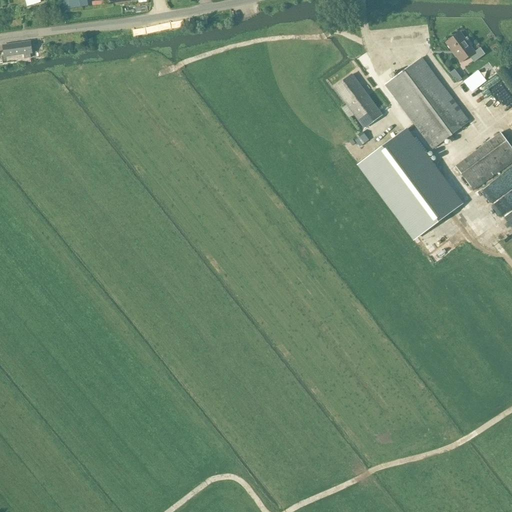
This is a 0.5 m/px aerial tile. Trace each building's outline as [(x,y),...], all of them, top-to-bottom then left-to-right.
[(474,53),(470,47),(472,45),(467,38),(465,40),(460,33),(446,43),(461,63),(472,54),(474,53)] [(28,42),(2,46),(3,57),(22,54),(22,59),(29,58),(28,53),(30,53),(28,42)] [(474,53),(472,54),(476,60),(484,55),(480,49),(474,53)] [(421,58),(385,85),(414,124),(417,128),(432,149),(469,122),(421,58)] [(459,65),(450,72),(457,82),(467,75),(459,65)] [(470,92),(485,81),(477,71),(463,82),(470,92)] [(364,129),(382,116),(380,113),(377,109),(352,75),(334,88),(364,129)] [(406,130),(358,165),(414,240),(461,204),(406,130)] [(466,196),(511,162),(511,148),(500,133),(448,172),(466,196)] [(360,146),(368,140),(364,135),(356,141),(360,146)]
